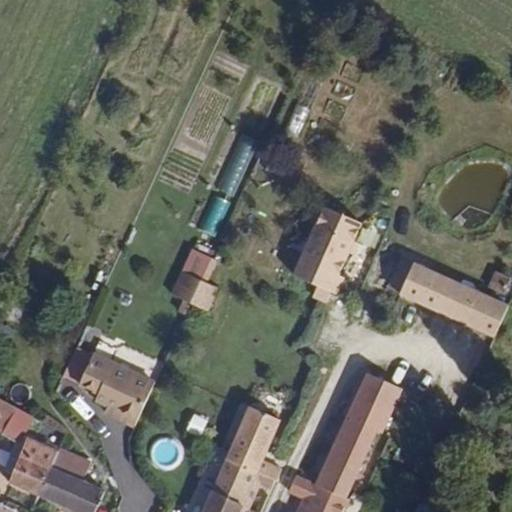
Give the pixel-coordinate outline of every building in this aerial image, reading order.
[(310,110),(321,81),(310,76),(298,106),(310,110)] [(261,142),(244,134),(220,189),(238,197),(261,142)] [(232,203),(213,195),(199,230),(217,238),(232,203)] [(370,226),(327,209),(300,276),(319,284),(314,298),(328,304),(332,294),(341,298),(370,226)] [(202,284),(211,261),(194,253),(183,277),(202,284)] [(511,305),(511,304),(419,263),(405,295),(499,336),(511,305)] [(191,308),(202,284),(183,277),(173,299),(191,308)] [(363,404),(386,350),(364,340),(340,393),(363,404)] [(135,431),(155,386),(95,359),(82,388),(101,397),(98,404),(109,409),(118,414),(115,421),(135,431)] [(443,396),(450,383),(430,373),(423,386),(443,396)] [(0,401),(0,435),(3,437),(17,411),(0,401)] [(253,403),(228,459),(261,474),(286,419),(253,403)] [(118,414),(109,409),(107,414),(106,417),(115,421),(118,414)] [(10,485),(39,498),(58,453),(24,439),(34,420),(17,411),(3,437),(19,446),(6,474),(14,478),(10,485)] [(344,511),(349,502),(347,501),(370,449),(341,436),(316,488),(296,478),(290,491),(304,498),(297,511),(344,511)] [(58,453),(39,498),(69,511),(95,511),(104,492),(84,483),(92,464),(60,450),(58,453)] [(271,491),(276,481),(261,474),(228,459),(204,511),(241,511),(255,484),(271,491)] [(441,511),(448,498),(427,488),(416,511),(441,511)]
